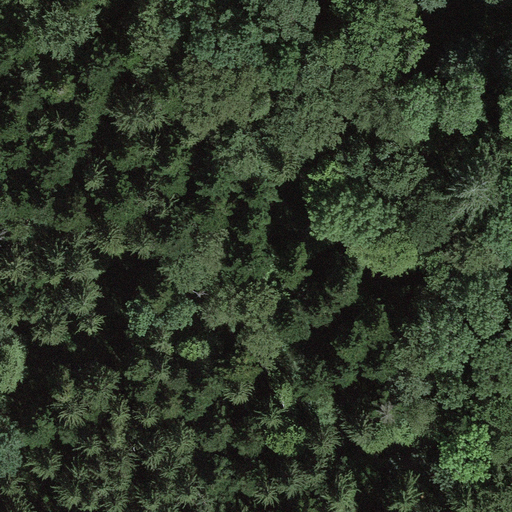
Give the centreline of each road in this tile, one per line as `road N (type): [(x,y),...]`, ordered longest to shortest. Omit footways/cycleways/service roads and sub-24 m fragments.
road 1 (track): [(259,74),(479,511)]
road 2 (track): [(0,44),(174,84),(259,74)]
